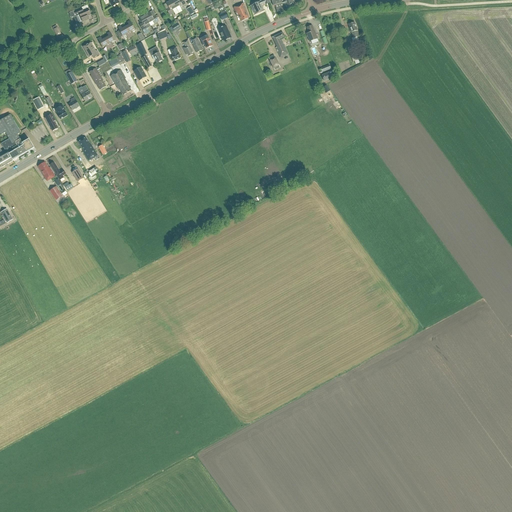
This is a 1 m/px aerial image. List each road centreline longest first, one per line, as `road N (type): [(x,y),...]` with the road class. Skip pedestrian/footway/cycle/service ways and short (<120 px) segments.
road 1 (secondary): [(108,116),(312,11)]
road 2 (secondary): [(0,177),(108,116)]
road 3 (unclassified): [(108,116),(72,51),(73,42),(105,23)]
